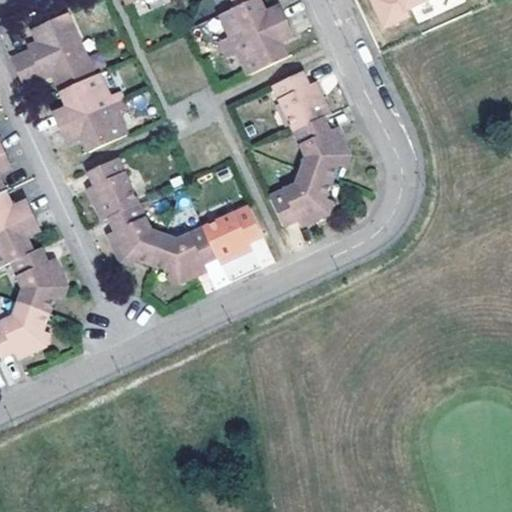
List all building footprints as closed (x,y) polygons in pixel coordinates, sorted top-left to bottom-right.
[(222,40),(226,49),(286,19),(279,4),(265,11),(259,0),(250,0),(236,7),(220,14),(230,36),(222,40)] [(430,0),(367,0),(381,29),(407,17),(404,13),(430,0)] [(24,89),(51,76),(59,73),(67,90),(93,76),(66,16),(34,31),(39,42),(26,49),(28,54),(11,62),(24,89)] [(285,56),(278,40),(293,33),(286,19),(226,49),(230,56),(238,52),(249,73),(285,56)] [(273,83),(293,128),(322,114),(328,111),(320,94),(314,97),(306,80),(301,70),(273,83)] [(51,76),(59,93),(67,90),(59,73),(51,76)] [(93,76),(67,90),(59,93),(67,110),(54,116),(60,130),(120,101),(116,92),(107,97),(97,75),(93,76)] [(313,77),(306,80),(314,97),(320,94),(313,77)] [(124,109),(120,101),(60,130),(67,144),(80,138),(87,154),(125,136),(115,114),(124,109)] [(304,153),(300,168),(331,178),(336,161),(343,158),(347,149),(342,138),(335,142),(327,126),(322,114),(293,128),(304,153)] [(334,123),(327,126),(335,142),(342,138),(334,123)] [(0,198),(6,195),(0,181),(0,177),(12,172),(5,157),(0,159),(0,198)] [(100,202),(94,205),(102,223),(108,220),(137,206),(116,161),(88,175),(93,186),(100,202)] [(310,210),(313,218),(324,213),(328,204),(325,196),(331,178),(300,168),(295,182),(270,194),(284,222),(296,217),(310,210)] [(86,188),(94,205),(100,202),(93,186),(86,188)] [(0,234),(34,219),(27,204),(13,210),(6,195),(0,198),(0,234)] [(120,246),(114,250),(120,262),(127,265),(137,260),(152,266),(162,236),(149,231),(137,206),(108,220),(114,232),(120,246)] [(233,249),(248,242),(259,236),(246,209),(202,230),(216,259),(219,264),(236,256),(233,249)] [(300,224),(313,218),(310,210),(296,217),(300,224)] [(40,233),(34,219),(0,234),(0,271),(13,265),(33,255),(26,239),(40,233)] [(176,242),(162,236),(152,266),(169,272),(173,282),(179,283),(191,278),(188,272),(203,265),(216,259),(202,230),(176,242)] [(108,235),(114,250),(120,246),(114,232),(108,235)] [(233,249),(236,256),(251,249),(248,242),(233,249)] [(26,293),(21,305),(51,316),(57,298),(67,294),(59,276),(54,279),(46,262),(42,252),(33,255),(13,265),(26,293)] [(52,259),(46,262),(54,279),(59,276),(52,259)] [(205,271),(203,265),(188,272),(191,278),(205,271)] [(44,334),(51,316),(21,305),(16,319),(0,326),(0,355),(2,361),(15,355),(29,348),(31,353),(49,345),(44,334)] [(17,360),(31,353),(29,348),(15,355),(17,360)]
